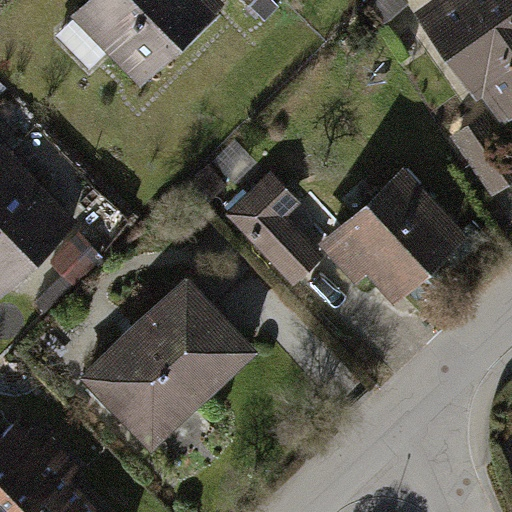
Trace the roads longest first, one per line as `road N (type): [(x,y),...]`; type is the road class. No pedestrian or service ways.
road 1 (residential): [(511,309),(401,413)]
road 2 (residential): [(401,413),(305,511)]
